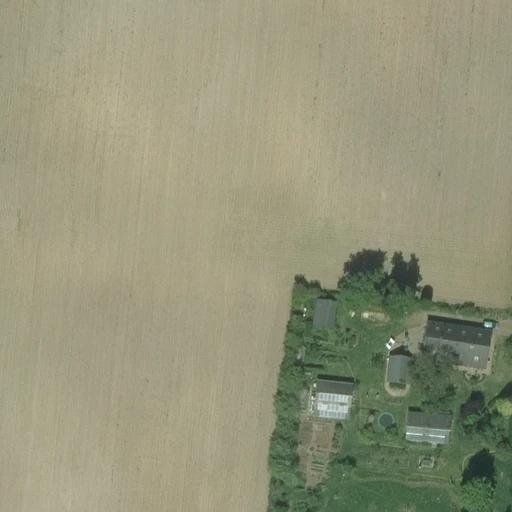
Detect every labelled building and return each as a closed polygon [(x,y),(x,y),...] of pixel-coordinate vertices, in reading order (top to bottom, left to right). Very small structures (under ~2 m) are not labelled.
[(316,328),(336,328),(337,301),(316,301),(316,328)] [(417,358),(416,364),(486,372),(490,334),(481,333),(434,328),(432,343),(419,341),(417,358)] [(388,359),(386,385),(408,387),(410,361),(388,359)] [(316,382),(312,418),(348,421),(352,385),(316,382)] [(407,414),(404,442),(446,446),(449,417),(407,414)]
